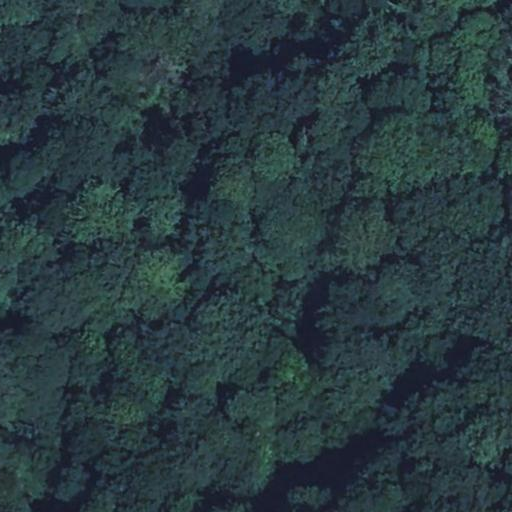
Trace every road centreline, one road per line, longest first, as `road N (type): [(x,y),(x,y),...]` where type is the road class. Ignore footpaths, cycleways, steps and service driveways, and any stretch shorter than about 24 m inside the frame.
road 1 (track): [(0,189),(68,267),(106,288),(130,318),(155,325),(186,327),(511,259)]
road 2 (track): [(326,0),(292,39),(210,170),(106,288)]
road 3 (track): [(130,318),(35,442),(3,511)]
road 4 (track): [(0,181),(188,198)]
